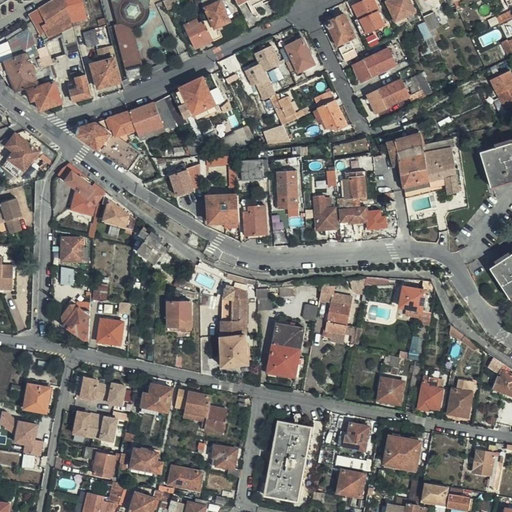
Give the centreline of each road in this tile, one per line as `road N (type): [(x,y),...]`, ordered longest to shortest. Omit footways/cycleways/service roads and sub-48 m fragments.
road 1 (residential): [(511,341),(441,256),(244,255),(72,145)]
road 2 (residential): [(43,125),(304,13)]
road 3 (residential): [(259,393),(511,437)]
road 4 (residential): [(41,346),(45,190),(72,145)]
road 5 (residential): [(73,353),(259,393)]
road 6 (residential): [(73,353),(40,511)]
road 7 (unclassified): [(304,13),(363,132)]
road 8 (unknown): [(414,250),(402,206),(363,132)]
